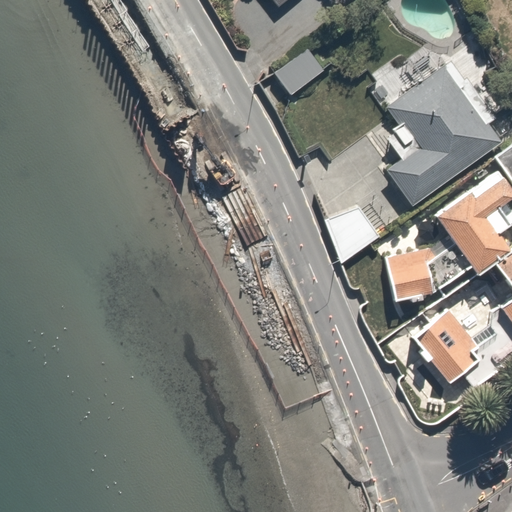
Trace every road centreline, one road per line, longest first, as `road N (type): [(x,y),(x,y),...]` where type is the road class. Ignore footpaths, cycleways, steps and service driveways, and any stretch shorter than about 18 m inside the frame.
road 1 (secondary): [(175,0),(268,163),(404,495)]
road 2 (residential): [(511,442),(404,495)]
